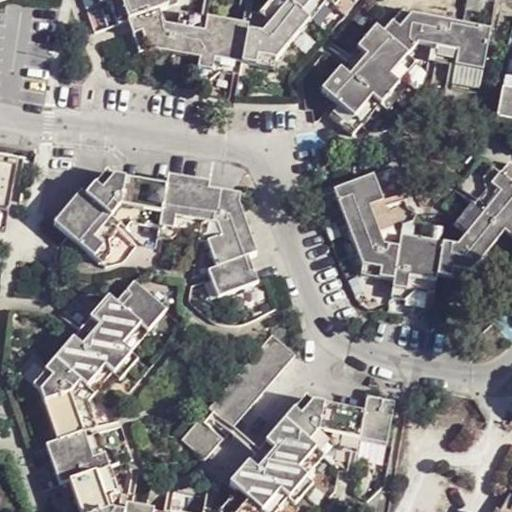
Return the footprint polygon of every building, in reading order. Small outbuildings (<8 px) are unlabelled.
[(114,0),(119,16),(130,13),(138,41),(196,54),(193,72),(207,77),(212,69),(235,72),(243,63),(268,65),(328,0),(266,0),(258,8),(247,7),(247,19),(189,5),(184,10),(183,15),(169,20),(163,2),(164,0),(114,0)] [(447,72),(446,80),(443,96),(476,102),(479,85),(480,79),(488,38),(399,21),(378,44),(373,41),(352,64),(360,71),(348,83),(341,76),(317,103),(349,129),(368,109),(377,114),(400,92),(392,82),(419,55),(431,58),(430,70),(447,72)] [(511,89),(504,88),(498,117),(511,119),(511,89)] [(0,159),(0,213),(4,214),(12,162),(0,159)] [(511,248),(511,247),(511,175),(506,171),(499,180),(491,174),(478,190),(483,192),(452,233),(461,239),(453,252),(402,243),(394,255),(378,251),(366,216),(382,210),(370,181),(332,195),(359,283),(387,291),(388,307),(404,310),(407,301),(428,303),(437,291),(465,293),(498,249),(511,248)] [(169,181),(168,186),(113,173),(90,193),(84,194),(54,225),(103,265),(116,254),(109,248),(133,226),(162,229),(161,240),(172,243),(183,234),(200,240),(206,246),(215,270),(208,273),(217,299),(259,283),(249,257),(263,251),(243,211),(238,202),(233,199),(212,194),(214,186),(171,181),(169,181)] [(355,449),(382,451),(391,410),(358,407),(349,418),(301,405),(260,448),(226,489),(233,495),(218,511),(149,511),(123,507),(123,499),(116,498),(106,470),(115,466),(110,453),(102,456),(94,431),(95,430),(87,405),(112,377),(118,382),(130,368),(138,360),(128,354),(166,312),(125,286),(110,305),(102,302),(75,334),(30,389),(36,392),(54,446),(44,450),(55,489),(65,486),(74,511),(276,511),(285,503),(292,508),(312,488),(304,481),(306,477),(319,462),(350,464),(355,449)] [(217,401),(212,406),(182,439),(205,459),(234,426),(295,359),(266,336),(261,338),(259,341),(260,344),(263,346),(214,398),(217,401)] [(511,511),(511,500),(508,498),(499,511),(511,511)]
